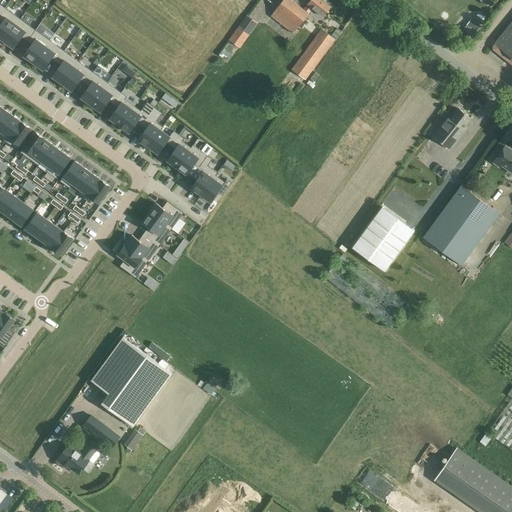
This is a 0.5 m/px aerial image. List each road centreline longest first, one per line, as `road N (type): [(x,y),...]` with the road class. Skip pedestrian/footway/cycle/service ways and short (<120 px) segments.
road 1 (residential): [(142,177),(0,75)]
road 2 (unclassified): [(511,107),(375,0)]
road 3 (residential): [(42,305),(69,281),(142,177)]
